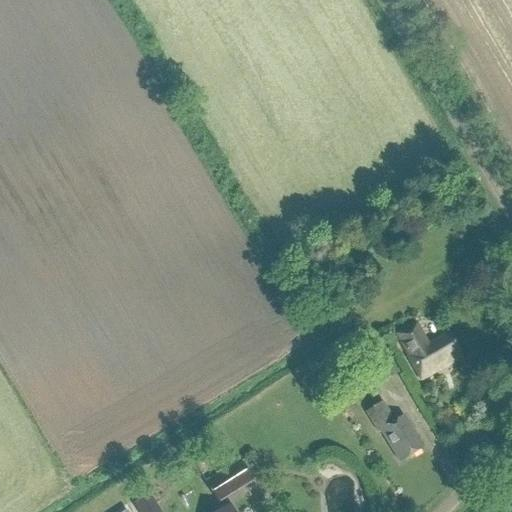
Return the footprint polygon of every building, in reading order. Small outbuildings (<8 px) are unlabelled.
[(416,325),(399,336),(425,380),(464,356),(450,333),(428,346),(416,325)] [(398,373),(381,345),(361,356),(380,385),(398,373)] [(383,401),(364,412),(377,435),(381,432),(398,462),(423,448),(404,416),(395,421),(383,401)] [(203,484),(217,503),(253,482),(240,460),(227,469),(223,462),(211,470),(215,477),(203,484)] [(161,511),(148,493),(132,505),(136,511),(161,511)]
